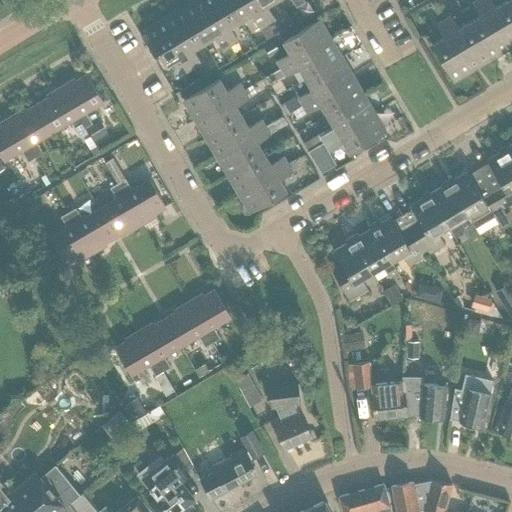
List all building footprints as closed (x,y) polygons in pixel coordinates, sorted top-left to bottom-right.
[(229,46),(202,0),(194,0),(182,8),(203,43),(214,36),(222,50),(229,46)] [(240,21),(227,0),(202,0),(229,46),(237,41),(229,28),(240,21)] [(271,31),(252,0),(227,0),(240,21),(251,15),(265,38),(272,34),(271,32),(271,31)] [(275,0),(252,0),(267,24),(274,20),(266,6),(275,0)] [(480,17),(469,23),(490,59),(508,48),(480,0),(476,0),(472,3),(480,17)] [(480,0),(508,48),(511,45),(511,11),(506,1),(495,8),(490,0),(480,0)] [(203,43),(182,8),(164,19),(193,67),(200,63),(192,49),(203,43)] [(458,30),(450,16),(442,21),(471,70),(490,59),(469,23),(458,30)] [(177,58),(185,72),(193,67),(164,19),(145,30),(166,65),(177,58)] [(274,20),(267,24),(271,31),(271,32),(279,28),(274,20)] [(289,53),(276,61),(280,69),(329,40),(318,21),(282,42),(289,53)] [(432,45),(453,81),(471,70),(442,21),(435,25),(443,38),(432,45)] [(329,40),(280,69),(284,77),(298,68),(305,79),(340,58),(329,40)] [(267,45),(263,48),(269,57),(279,51),(273,42),(271,43),(268,45),(267,45)] [(302,106),(351,76),(340,58),(305,79),(311,90),(298,98),(302,106)] [(76,82),(74,79),(60,87),(84,128),(92,124),(85,113),(103,102),(87,75),(76,82)] [(326,116),(362,95),(351,76),(302,106),(307,113),(320,105),(326,116)] [(184,100),(195,119),(244,90),(240,83),(226,91),(219,79),(184,100)] [(46,96),(48,99),(37,105),(53,132),(70,122),(77,133),(84,128),(60,87),(46,96)] [(248,98),(244,90),(195,119),(206,137),(241,116),(235,106),(248,98)] [(309,151),(373,113),(362,95),(326,116),(333,127),(320,135),(318,133),(303,142),(309,151)] [(290,99),(283,103),(290,113),(292,112),(300,107),(294,96),(292,97),(290,99)] [(36,142),(53,132),(37,105),(26,111),(25,108),(10,117),(35,157),(42,153),(36,142)] [(300,107),(292,112),(296,119),(305,114),(300,107)] [(349,153),(384,132),(373,113),(309,151),(308,151),(321,173),(335,164),(327,150),(342,142),(349,153)] [(261,120),(248,128),(241,116),(206,137),(217,156),(266,127),(265,126),(261,120)] [(217,156),(228,174),(263,154),(257,142),(270,134),(269,133),(285,123),(281,116),(265,126),(266,127),(217,156)] [(27,162),(35,157),(10,117),(0,122),(0,155),(3,162),(21,151),(27,162)] [(486,160),(501,186),(492,191),(503,210),(511,204),(511,159),(506,149),(504,146),(498,150),(499,152),(486,160)] [(270,164),(263,154),(228,174),(239,193),(288,164),(283,156),(270,164)] [(292,171),(288,164),(239,193),(250,212),(285,191),(279,179),(292,171)] [(503,210),(492,191),(482,197),(467,172),(454,180),(452,177),(447,181),(467,216),(471,223),(482,216),(484,221),(493,216),(501,229),(510,223),(508,221),(510,220),(505,213),(504,213),(503,210)] [(54,185),(53,186),(60,197),(70,190),(64,179),(58,183),(54,185)] [(131,190),(125,179),(117,183),(141,224),(155,216),(154,213),(165,206),(149,179),(131,190)] [(467,216),(447,181),(440,184),(442,187),(429,194),(448,227),(447,228),(454,239),(463,234),(456,222),(467,216)] [(127,233),(141,224),(117,183),(110,188),(116,199),(99,209),(115,236),(126,230),(127,233)] [(409,206),(424,231),(416,237),(426,255),(444,245),(437,234),(447,228),(448,227),(429,194),(428,192),(421,196),(423,198),(409,206)] [(81,219),(75,208),(67,213),(69,216),(92,254),(106,245),(104,242),(115,236),(99,209),(81,219)] [(92,254),(69,216),(67,213),(60,217),(67,228),(49,238),(65,265),(76,259),(78,262),(92,254)] [(408,266),(426,255),(416,237),(405,243),(390,217),(377,225),(375,223),(369,227),(370,229),(390,261),(391,261),(401,255),(408,266)] [(356,234),(351,237),(372,272),(382,266),(389,278),(397,273),(391,261),(390,261),(370,229),(358,236),(356,234)] [(361,279),(372,272),(351,237),(344,241),(346,243),(333,251),(341,265),(331,271),(349,301),(367,290),(361,279)] [(0,283),(11,275),(0,260),(0,283)] [(394,285),(383,291),(391,305),(402,299),(398,291),(394,285)] [(432,287),(429,300),(439,302),(442,289),(436,287),(434,287),(432,287)] [(203,296),(201,293),(188,301),(212,343),(219,338),(213,328),(231,317),(214,290),(203,296)] [(474,294),(471,307),(487,312),(489,306),(491,299),(474,294)] [(455,298),(452,299),(456,306),(462,308),(462,302),(458,296),(455,298)] [(204,347),(212,343),(188,301),(173,310),(175,313),(165,319),(181,347),(198,336),(204,347)] [(24,302),(12,312),(20,321),(31,311),(29,309),(27,306),(24,302)] [(163,357),(181,347),(165,319),(154,325),(152,322),(138,331),(162,372),(170,367),(163,357)] [(155,376),(162,372),(138,331),(124,339),(126,342),(115,349),(131,376),(148,365),(155,376)] [(348,334),(342,335),(345,351),(364,348),(362,332),(356,333),(348,334)] [(407,341),(406,358),(418,358),(418,341),(416,341),(412,341),(407,341)] [(353,365),(356,389),(371,387),(368,363),(353,365)] [(204,364),(194,370),(194,371),(196,375),(197,376),(198,377),(208,371),(204,364)] [(492,380),(464,373),(458,398),(453,396),(449,419),(482,427),(490,394),(489,394),(492,380)] [(260,400),(246,374),(235,380),(248,406),(260,400)] [(183,387),(190,407),(229,394),(223,375),(183,387)] [(423,377),(402,377),(402,382),(405,416),(419,416),(443,419),(446,386),(423,384),(423,377)] [(278,407),(275,409),(279,418),(272,421),(284,449),(310,438),(296,406),(299,405),(296,381),(267,385),(270,409),(278,407)] [(372,397),(374,420),(405,416),(402,382),(375,385),(376,397),(372,397)] [(501,408),(494,429),(498,430),(498,432),(511,436),(511,389),(507,401),(508,401),(505,409),(501,408)] [(159,406),(146,413),(152,422),(164,414),(162,411),(159,406)] [(119,410),(101,426),(114,441),(132,426),(128,421),(123,416),(119,410)] [(240,437),(252,459),(263,453),(252,431),(240,437)] [(256,475),(243,450),(225,459),(214,438),(199,447),(213,473),(199,480),(210,500),(223,493),(223,492),(256,475)] [(154,470),(142,480),(147,486),(157,499),(150,504),(155,511),(177,511),(194,499),(180,482),(189,474),(186,471),(192,466),(182,448),(173,455),(154,470)] [(65,506),(79,495),(54,466),(40,477),(0,510),(0,511),(52,511),(63,504),(65,506)] [(0,481),(0,509),(38,478),(34,473),(14,489),(7,480),(2,484),(0,481)] [(425,511),(426,510),(424,509),(432,481),(413,485),(412,483),(391,487),(395,511),(425,511)] [(433,511),(443,511),(451,485),(432,481),(424,509),(426,510),(433,511)] [(338,497),(342,511),(370,511),(375,511),(390,511),(390,507),(384,484),(338,497)] [(90,500),(76,509),(77,511),(150,511),(148,509),(147,510),(137,496),(117,511),(109,511),(105,505),(97,510),(90,500)] [(329,511),(324,502),(301,511),(329,511)]
